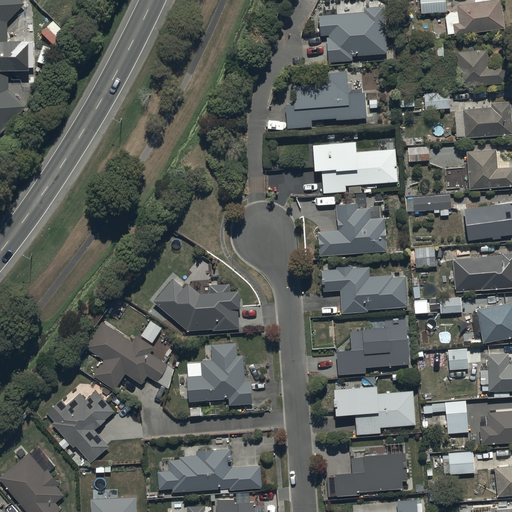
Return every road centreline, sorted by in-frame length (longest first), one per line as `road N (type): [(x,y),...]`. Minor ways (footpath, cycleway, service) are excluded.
road 1 (secondary): [(0,252),(79,137),(153,0)]
road 2 (residential): [(305,511),(288,292),(282,264),(262,237)]
